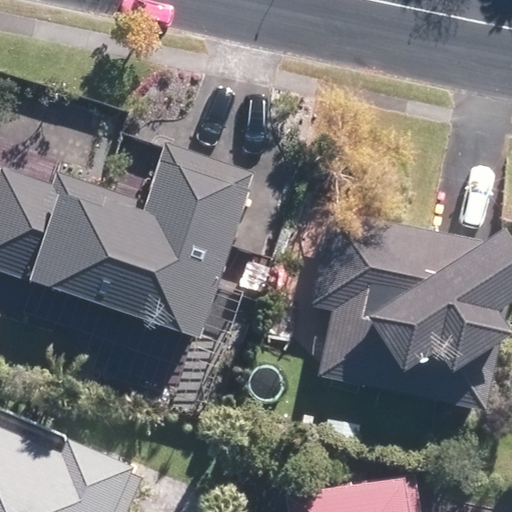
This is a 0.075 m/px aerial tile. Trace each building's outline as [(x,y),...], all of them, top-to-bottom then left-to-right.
[(8,173),(0,194),(0,273),(192,342),(252,172),(166,142),(144,205),(61,176),(56,190),(8,173)] [(511,268),(500,246),(325,220),(308,309),(327,312),(315,374),(478,406),(490,344),(503,335),(489,313),(511,297),(511,268)] [(368,403),(327,395),(315,455),(356,463),(368,403)] [(48,462),(0,440),(0,511),(118,511),(140,465),(63,429),(48,462)] [(419,511),(416,474),(286,486),(288,511),(419,511)]
